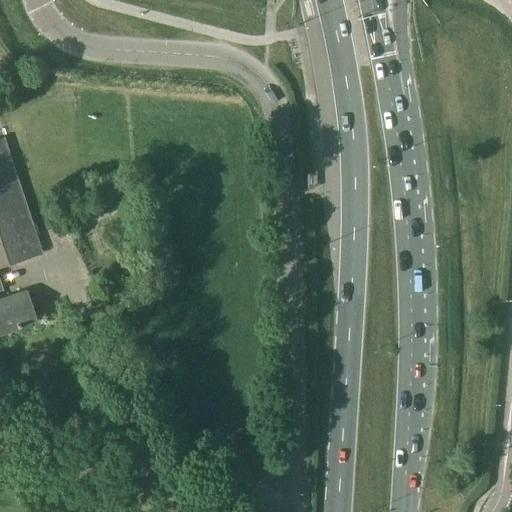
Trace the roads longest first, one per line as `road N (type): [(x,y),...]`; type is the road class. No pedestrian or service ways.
road 1 (unclassified): [(289,492),(289,243),(271,99),(253,77),(219,58),(71,42),(36,0)]
road 2 (primary): [(325,0),(351,175),(342,511)]
road 3 (primary): [(412,511),(412,262),(397,118)]
road 4 (unclassified): [(0,427),(140,484),(289,492)]
road 5 (primary): [(397,118),(371,0)]
